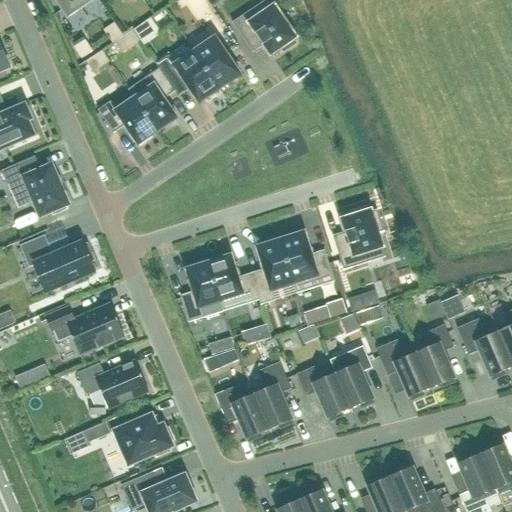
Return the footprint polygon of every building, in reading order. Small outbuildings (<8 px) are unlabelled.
[(53,0),(67,19),(93,0),(53,0)] [(207,0),(186,0),(195,21),(213,14),(207,0)] [(268,0),(266,0),(232,24),(252,53),(263,45),(270,56),(280,49),(283,52),(295,44),(293,40),(295,39),(268,0)] [(121,56),(138,46),(133,36),(115,46),(121,56)] [(194,52),(219,90),(240,76),(214,38),(194,52)] [(0,72),(9,68),(0,47),(0,46),(0,47),(0,46),(0,72)] [(199,104),(219,90),(194,52),(174,65),(168,57),(156,65),(159,70),(159,69),(174,92),(185,85),(199,104)] [(88,64),(99,94),(118,87),(107,57),(88,64)] [(159,70),(128,91),(134,99),(157,132),(177,119),(163,100),(174,92),(159,69),(159,70)] [(138,146),(157,132),(134,99),(116,111),(110,103),(98,111),(113,134),(124,126),(138,146)] [(31,120),(25,105),(0,115),(0,150),(34,136),(28,122),(31,120)] [(67,210),(65,206),(68,205),(51,166),(40,171),(35,157),(2,172),(8,186),(19,181),(27,200),(32,198),(41,217),(51,212),(53,216),(67,210)] [(333,237),(343,270),(385,257),(377,234),(384,232),(377,210),(370,212),(368,212),(366,208),(352,213),(353,217),(342,221),(345,232),(333,237)] [(280,240),(294,284),(293,284),(296,294),(334,282),(324,251),(311,255),(304,233),(281,240),(280,240)] [(251,274),(259,300),(261,305),(274,301),(271,291),(293,284),(294,284),(280,240),(281,240),(279,235),(266,240),(267,244),(256,248),(263,270),(251,274)] [(45,292),(94,271),(90,262),(94,261),(87,245),(83,246),(82,243),(53,256),(44,236),(19,246),(29,268),(34,266),(45,292)] [(208,263),(221,302),(220,302),(223,312),(259,300),(251,274),(238,278),(231,256),(208,263)] [(180,297),(189,323),(203,318),(200,309),(220,302),(221,302),(208,263),(186,270),(193,293),(180,297)] [(458,300),(439,309),(447,326),(466,317),(458,300)] [(72,337),(80,356),(124,336),(111,305),(75,321),(69,308),(45,318),(51,332),(53,332),(58,343),(72,337)] [(342,305),(305,318),(308,330),(346,317),(342,305)] [(495,328),(511,366),(511,310),(504,314),(507,322),(495,328)] [(479,351),(492,381),(505,375),(503,372),(511,367),(511,366),(495,328),(483,333),(478,320),(457,329),(468,356),(479,351)] [(355,321),(341,324),(345,342),(359,339),(355,321)] [(11,354),(48,340),(43,325),(6,340),(11,354)] [(414,348),(431,389),(441,385),(442,388),(455,382),(442,353),(453,348),(444,326),(422,335),(426,343),(414,348)] [(398,372),(411,401),(423,396),(422,393),(431,389),(414,348),(402,353),(397,341),(375,350),(387,376),(398,372)] [(362,347),(329,361),(333,369),(350,410),(360,405),(361,409),(374,403),(361,374),(372,369),(362,347)] [(135,362),(104,376),(99,365),(90,368),(77,374),(82,385),(86,395),(99,389),(108,409),(116,405),(148,392),(135,362)] [(252,390),(269,430),(278,426),(280,429),(293,424),(280,394),(291,389),(279,363),(258,372),(264,385),(252,390)] [(317,393),(330,422),(342,417),(341,414),(350,410),(333,369),(321,374),(318,366),(296,375),(306,397),(317,393)] [(260,434),(269,430),(252,390),(240,395),(237,387),(215,396),(228,425),(239,420),(248,443),(261,437),(260,434)] [(168,448),(171,446),(170,442),(173,441),(168,428),(164,430),(163,426),(156,428),(151,416),(114,432),(128,465),(154,454),(156,457),(169,452),(168,448)] [(83,432),(88,443),(110,434),(105,423),(83,432)] [(480,455),(498,495),(509,490),(511,496),(511,468),(501,442),(488,448),(490,451),(480,455)] [(459,496),(465,511),(490,511),(486,500),(498,495),(480,455),(471,459),(470,456),(457,461),(470,491),(459,496)] [(390,478),(404,511),(443,511),(434,490),(423,495),(410,465),(398,471),(399,474),(390,478)] [(149,511),(172,511),(195,502),(184,476),(159,487),(153,472),(121,486),(131,511),(146,505),(149,511)] [(404,511),(390,478),(380,482),(379,479),(366,484),(378,511),(404,511)] [(300,501),(304,511),(330,511),(320,488),(307,494),(309,497),(300,501)] [(304,511),(300,501),(290,505),(289,502),(276,507),(278,511),(304,511)]
